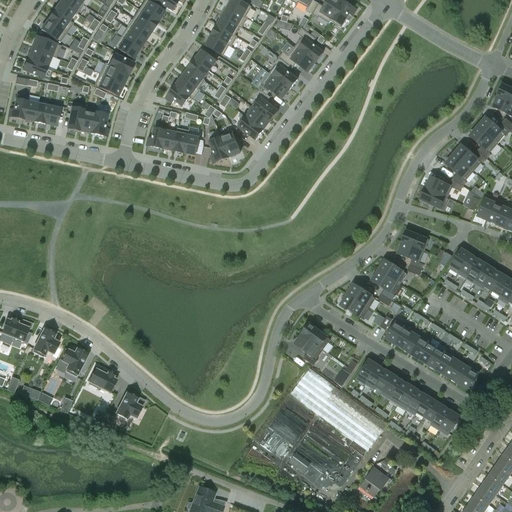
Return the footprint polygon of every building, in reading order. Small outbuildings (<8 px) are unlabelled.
[(75,13),(81,4),(74,0),(62,0),(60,3),(75,13)] [(171,13),(178,2),(174,0),(153,0),(153,1),(171,13)] [(232,0),(228,8),(243,17),(249,7),(237,0),(232,0)] [(312,16),(319,5),(313,1),(313,0),(299,0),(299,1),(309,6),(306,12),(312,16)] [(331,20),(342,2),(339,0),(328,0),(324,8),(319,5),(312,16),(318,19),(321,14),(331,20)] [(342,2),(331,20),(342,27),(349,15),(352,17),(356,10),(343,2),(342,2)] [(60,3),(54,12),(69,22),(75,13),(60,3)] [(149,3),(143,13),(158,23),(164,13),(149,3)] [(238,26),(243,17),(228,8),(222,18),(238,26)] [(63,31),(69,22),(54,12),(48,21),(63,31)] [(152,32),(158,23),(143,13),(137,22),(152,32)] [(217,27),(232,36),(238,26),(222,18),(217,27)] [(303,30),(308,21),(304,18),(299,27),(303,30)] [(56,41),(63,31),(48,21),(41,31),(56,41)] [(283,30),(285,23),(281,22),(278,21),(276,28),(283,30)] [(146,41),(152,32),(137,22),(131,31),(146,41)] [(217,27),(212,36),(227,45),(232,36),(217,27)] [(131,31),(125,40),(140,50),(146,41),(131,31)] [(306,41),(299,50),(316,63),(316,64),(323,54),(312,45),(315,40),(305,32),(301,37),(306,41)] [(221,56),(227,45),(212,36),(206,47),(221,56)] [(36,37),(32,48),(51,56),(56,45),(36,37)] [(133,60),(140,50),(125,40),(118,50),(133,60)] [(32,48),(27,59),(47,67),(51,56),(32,48)] [(308,73),(316,63),(299,50),(292,60),(287,56),(282,61),(289,67),(293,69),(296,64),(308,73)] [(202,51),(195,61),(209,72),(216,62),(202,51)] [(115,54),(109,66),(129,75),(134,64),(115,54)] [(47,67),(27,59),(23,71),(42,79),(47,67)] [(289,67),(282,61),(279,59),(275,64),(280,68),(273,77),(290,90),(298,81),(286,71),(289,67)] [(203,80),(209,72),(195,61),(188,70),(203,80)] [(124,85),(129,75),(109,66),(104,76),(124,85)] [(188,70),(182,78),(196,89),(203,80),(188,70)] [(124,85),(104,76),(99,87),(118,97),(124,85)] [(290,90),(273,77),(266,87),(261,83),(257,88),(260,91),(267,96),(270,91),(282,100),(290,90)] [(190,98),(196,89),(182,78),(175,87),(190,98)] [(498,97),(511,103),(511,89),(503,86),(498,97)] [(183,107),(190,98),(175,87),(166,99),(172,104),(175,101),(183,107)] [(253,109),(270,122),(278,112),(266,103),(270,98),(267,96),(260,91),(256,96),(261,100),(253,109)] [(511,103),(498,97),(493,108),(511,117),(511,103)] [(24,121),(24,120),(27,103),(16,100),(14,110),(10,109),(8,117),(24,121)] [(27,103),(24,120),(34,123),(38,105),(27,103)] [(48,107),(38,105),(34,123),(45,125),(48,107)] [(48,107),(45,125),(56,127),(60,110),(48,107)] [(79,132),(84,111),(71,109),(67,129),(79,132)] [(270,122),(253,109),(247,118),(263,131),(270,122)] [(95,113),(84,111),(79,132),(91,134),(95,113)] [(95,113),(91,134),(106,138),(108,130),(105,129),(107,116),(95,113)] [(263,131),(247,118),(239,128),(256,141),(263,131)] [(511,132),(501,123),(497,128),(486,118),(478,128),(498,145),(506,135),(507,136),(511,132)] [(511,130),(511,124),(505,119),(501,123),(511,132),(511,130)] [(498,145),(478,128),(470,137),(481,147),(477,152),(487,160),(491,155),(490,154),(498,145)] [(163,150),(163,149),(166,132),(155,129),(153,139),(149,138),(147,147),(163,150)] [(177,134),(166,132),(163,149),(173,152),(177,134)] [(184,154),(187,136),(177,134),(173,152),(184,154)] [(233,134),(221,138),(229,158),(240,154),(233,134)] [(187,136),(184,154),(195,156),(199,139),(187,136)] [(229,158),(221,138),(209,143),(214,155),(211,157),(214,164),(229,158)] [(483,165),(487,160),(477,152),(473,156),(462,146),(453,156),(473,173),(481,163),(483,165)] [(452,180),(463,187),(467,183),(465,182),(473,173),(453,156),(445,165),(457,175),(452,180)] [(49,193),(51,172),(40,171),(38,192),(49,193)] [(461,192),(463,187),(452,180),(449,187),(431,178),(425,190),(449,201),(449,200),(447,199),(452,188),(461,192)] [(449,201),(425,190),(420,200),(444,212),(449,201)] [(474,198),(468,209),(474,212),(479,200),(474,198)] [(487,221),(495,204),(485,200),(478,217),(487,221)] [(487,221),(496,225),(503,208),(495,204),(487,221)] [(496,225),(505,229),(511,212),(511,207),(504,204),(503,208),(496,225)] [(407,232),(402,243),(424,252),(429,241),(407,232)] [(412,260),(409,266),(421,271),(424,265),(420,264),(424,252),(402,243),(398,255),(412,260)] [(460,271),(470,255),(461,250),(451,266),(459,271),(460,271)] [(445,268),(452,256),(446,253),(439,264),(445,268)] [(460,271),(459,271),(458,274),(467,280),(468,277),(478,260),(470,255),(460,271)] [(468,277),(476,281),(476,282),(486,265),(478,260),(468,277)] [(378,271),(400,285),(407,275),(385,261),(378,271)] [(476,282),(476,281),(474,284),(483,290),(485,287),(484,287),(494,271),(486,265),(476,282)] [(419,277),(421,271),(409,266),(407,272),(419,277)] [(400,285),(378,271),(372,282),(394,296),(400,285)] [(503,276),(494,271),(484,287),(485,287),(492,292),(503,276)] [(503,276),(492,292),(500,297),(501,297),(511,281),(503,276)] [(511,296),(511,281),(501,297),(500,297),(498,300),(507,305),(509,302),(511,296)] [(347,296),(369,309),(376,299),(354,285),(347,296)] [(392,302),(381,295),(378,301),(389,307),(392,302)] [(369,309),(347,296),(340,306),(363,320),(369,309)] [(385,331),(392,320),(387,317),(384,320),(380,327),(385,331)] [(26,344),(31,330),(20,326),(20,324),(14,322),(13,323),(9,322),(4,336),(26,344)] [(394,345),(404,329),(396,323),(386,339),(394,345)] [(302,335),(323,350),(331,340),(310,325),(302,335)] [(394,345),(402,350),(412,334),(412,333),(404,329),(394,345)] [(414,330),(412,333),(412,334),(402,350),(411,355),(423,336),(414,330)] [(59,344),(55,342),(57,337),(45,331),(35,351),(46,357),(49,353),(54,356),(59,344)] [(323,350),(302,335),(295,345),(307,354),(303,359),(314,366),(317,361),(316,360),(323,350)] [(411,355),(419,360),(429,344),(431,341),(423,336),(411,355)] [(437,349),(429,344),(419,360),(427,365),(437,349)] [(437,349),(427,365),(435,370),(445,354),(437,349)] [(79,377),(89,357),(78,351),(75,355),(71,352),(65,364),(69,366),(67,371),(79,377)] [(435,370),(443,375),(453,359),(445,354),(435,370)] [(453,359),(443,375),(451,380),(461,364),(453,359)] [(351,375),(357,364),(352,361),(345,371),(351,375)] [(366,385),(377,366),(369,361),(357,380),(366,385)] [(451,380),(459,385),(469,369),(461,364),(451,380)] [(377,366),(366,385),(374,391),(376,388),(376,387),(386,371),(377,366)] [(471,366),(469,369),(459,385),(471,393),(474,388),(472,387),(477,380),(475,379),(480,372),(471,366)] [(310,369),(290,395),(352,441),(353,441),(368,452),(387,426),(310,369)] [(117,382),(114,380),(115,378),(108,375),(107,376),(97,371),(90,384),(110,395),(117,382)] [(384,392),(394,376),(386,371),(376,387),(376,388),(383,392),(384,392)] [(384,392),(383,392),(381,395),(390,401),(402,381),(394,376),(384,392)] [(14,379),(9,391),(16,394),(21,381),(14,379)] [(398,406),(410,386),(402,381),(390,401),(398,406)] [(406,411),(418,391),(410,386),(398,406),(406,411)] [(418,391),(406,411),(415,416),(417,413),(416,413),(426,397),(418,391)] [(136,405),(138,400),(127,394),(116,415),(128,421),(130,416),(135,419),(141,407),(136,405)] [(416,413),(417,413),(424,418),(434,402),(426,397),(416,413)] [(66,399),(61,412),(69,414),(74,402),(66,399)] [(434,402),(424,418),(432,423),(433,423),(443,407),(434,402)] [(433,423),(432,423),(430,426),(439,431),(451,412),(443,407),(433,423)] [(451,412),(439,431),(447,436),(452,429),(454,430),(458,422),(457,421),(459,417),(451,412)] [(103,428),(108,415),(100,413),(96,425),(103,428)] [(108,415),(103,428),(110,431),(115,418),(108,415)] [(260,440),(277,458),(290,446),(272,428),(260,440)] [(511,447),(510,446),(503,456),(511,462),(511,447)] [(311,464),(296,453),(289,463),(303,474),(311,464)] [(511,462),(503,456),(496,466),(510,476),(511,473),(511,462)] [(383,487),(396,471),(384,462),(378,471),(374,468),(360,487),(374,497),(381,486),(383,487)] [(496,466),(489,476),(503,486),(510,476),(496,466)] [(489,476),(482,487),(496,496),(503,486),(489,476)] [(221,511),(225,503),(219,501),(215,500),(210,500),(208,499),(211,492),(198,487),(192,504),(188,504),(186,510),(188,511),(221,511)] [(482,487),(475,497),(489,506),(496,496),(482,487)] [(475,497),(468,507),(475,511),(484,511),(489,506),(475,497)]
